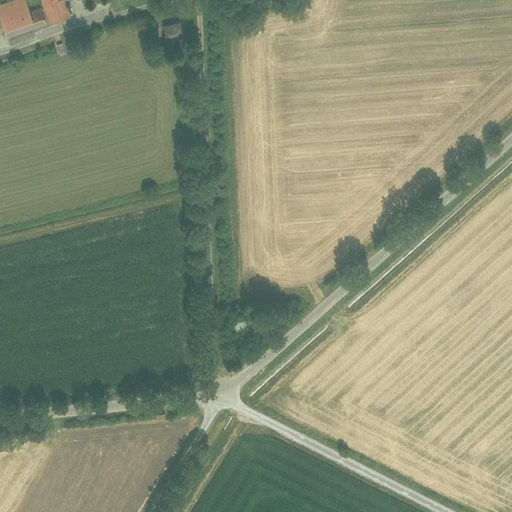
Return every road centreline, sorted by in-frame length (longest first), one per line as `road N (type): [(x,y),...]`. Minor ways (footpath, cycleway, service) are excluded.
road 1 (residential): [(193,0),(218,401)]
road 2 (residential): [(218,401),(511,140)]
road 3 (residential): [(445,511),(218,401)]
road 4 (residential): [(0,422),(218,401)]
road 5 (residential): [(0,54),(176,0)]
road 6 (residential): [(218,401),(150,511)]
